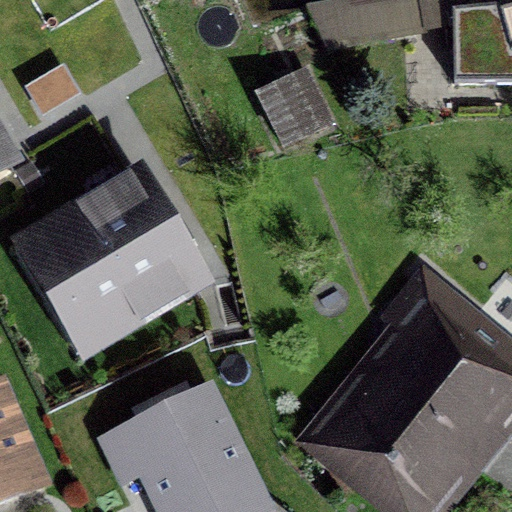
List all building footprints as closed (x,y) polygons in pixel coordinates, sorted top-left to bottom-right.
[(511,0),(349,0),(352,10),(409,0),(447,0),(457,21),(455,84),(511,84),(511,0)] [(310,71),(251,99),(278,157),(338,129),(310,71)] [(0,170),(15,162),(0,137),(0,170)] [(165,233),(136,185),(32,246),(90,344),(194,282),(165,233)] [(403,327),(308,442),(393,511),(426,511),(511,408),(511,341),(419,266),(382,310),(403,327)] [(3,377),(0,378),(0,490),(42,473),(3,377)] [(255,511),(262,509),(208,399),(131,436),(168,511),(255,511)]
